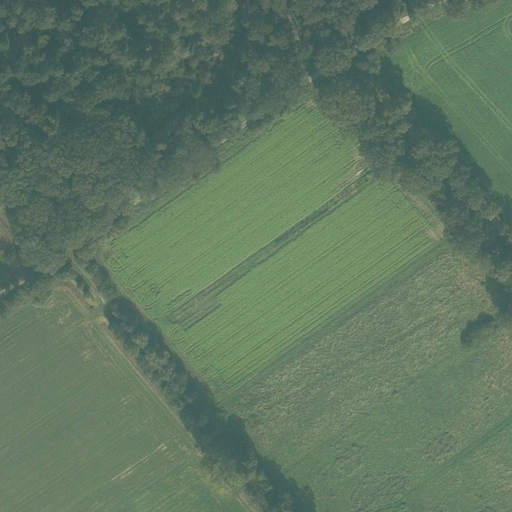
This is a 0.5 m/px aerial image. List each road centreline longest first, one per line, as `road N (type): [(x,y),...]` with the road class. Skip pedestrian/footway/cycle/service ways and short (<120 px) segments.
road 1 (unclassified): [(0,294),(360,42),(437,0)]
road 2 (track): [(59,252),(280,511)]
road 3 (track): [(511,241),(341,57)]
